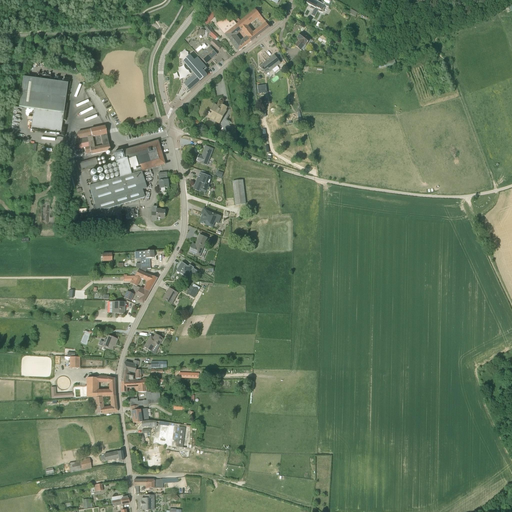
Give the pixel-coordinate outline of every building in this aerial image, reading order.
[(308,0),(307,4),(311,6),(314,8),(313,10),(310,15),(315,18),(319,12),(320,8),(322,10),(324,7),(324,5),(328,7),(332,1),(329,0),(322,0),(321,3),(314,0),(308,0)] [(247,36),(251,42),(256,38),(246,25),(260,14),(256,9),(237,24),(243,30),(243,31),(247,36)] [(214,17),(218,13),(216,12),(212,10),(202,20),(207,25),(214,18),(214,17)] [(230,23),(226,18),(218,25),(239,51),(251,42),(247,36),(241,41),(237,36),(243,31),(243,30),(237,24),(234,20),(230,23)] [(260,35),(270,27),(267,23),(256,31),(260,35)] [(212,37),(215,40),(216,40),(217,40),(218,40),(219,39),(219,38),(219,37),(219,36),(213,31),(209,27),(207,25),(204,28),(206,30),(208,33),(207,33),(211,37),(212,37)] [(306,46),(311,39),(306,35),(302,32),(297,39),(299,40),(295,46),(301,50),(305,45),(306,46)] [(323,33),(319,37),(322,40),(323,39),(326,41),(329,37),(323,33)] [(218,50),(222,47),(214,39),(211,43),(218,50)] [(199,56),(206,64),(217,54),(211,47),(208,49),(205,51),(205,50),(203,51),(202,49),(198,52),(199,54),(199,55),(200,56),(199,56)] [(266,74),(280,63),(274,56),(260,67),(263,71),(266,74)] [(196,61),(192,57),(185,63),(195,75),(185,84),(190,91),(208,76),(205,72),(209,69),(200,58),(196,61)] [(61,133),(63,113),(67,83),(23,77),(19,107),(34,109),(31,129),(61,133)] [(266,85),(257,86),(258,94),(267,93),(266,85)] [(78,107),(90,101),(89,98),(82,101),(81,100),(76,102),(78,107)] [(219,122),(227,108),(222,105),(220,109),(214,107),(211,114),(209,113),(210,114),(209,117),(219,122)] [(93,107),(80,113),(82,116),(94,110),(93,107)] [(110,151),(105,127),(78,132),(77,136),(79,147),(75,148),(76,155),(83,154),(82,148),(85,148),(86,154),(91,153),(91,155),(110,151)] [(165,164),(161,151),(158,141),(145,144),(145,145),(113,154),(114,157),(108,159),(109,163),(106,164),(104,157),(96,159),(96,158),(79,163),(82,172),(98,167),(98,168),(89,171),(93,185),(89,186),(97,211),(139,199),(144,197),(142,190),(146,188),(141,171),(165,164)] [(208,161),(213,149),(206,147),(202,156),(199,155),(197,161),(200,162),(207,165),(209,161),(208,161)] [(209,186),(211,179),(210,178),(211,175),(200,171),(198,178),(199,178),(198,181),(197,180),(195,184),(196,185),(194,190),(199,192),(201,187),(207,189),(208,188),(209,187),(209,186)] [(167,180),(166,173),(158,174),(158,179),(159,181),(158,181),(158,183),(156,183),(157,188),(159,188),(159,191),(165,191),(164,188),(168,188),(167,180)] [(236,205),(245,204),(246,204),(243,180),(233,181),(236,205)] [(164,218),(164,211),(161,211),(161,209),(156,209),(156,207),(152,207),(151,215),(151,220),(156,221),(156,218),(164,218)] [(212,227),(217,215),(205,210),(200,223),(212,227)] [(192,244),(189,252),(200,257),(202,252),(199,251),(201,247),(204,248),(207,238),(200,235),(198,240),(199,240),(197,245),(192,244)] [(153,251),(135,252),(135,259),(140,259),(141,268),(141,269),(147,269),(150,269),(150,268),(150,258),(153,258),(154,258),(153,251)] [(102,262),(112,261),(112,258),(112,253),(102,254),(102,262)] [(182,262),(177,271),(184,275),(184,281),(191,281),(191,280),(191,275),(194,274),(194,273),(198,273),(198,271),(194,268),(195,268),(190,265),(189,266),(182,262)] [(135,276),(124,276),(124,280),(131,280),(130,281),(129,283),(137,286),(139,283),(141,279),(145,281),(143,285),(145,286),(143,289),(149,292),(151,289),(157,279),(145,274),(147,269),(141,269),(139,269),(135,276)] [(195,298),(199,290),(191,286),(187,294),(195,298)] [(140,288),(136,296),(140,298),(138,301),(143,303),(149,292),(143,289),(140,288)] [(172,304),(178,293),(170,289),(167,293),(168,294),(165,300),(172,304)] [(131,301),(133,295),(126,292),(124,298),(131,301)] [(125,307),(125,302),(112,302),(112,314),(124,314),(124,309),(123,309),(124,307),(125,307)] [(159,346),(163,339),(155,334),(152,339),(150,338),(144,347),(151,351),(155,344),(159,346)] [(116,344),(117,340),(108,336),(106,343),(104,342),(102,347),(112,350),(114,343),(116,344)] [(70,368),(80,368),(79,358),(70,358),(70,368)] [(123,370),(129,371),(135,372),(136,366),(137,366),(138,361),(134,361),(133,365),(124,363),(123,370)] [(128,375),(129,371),(123,370),(121,379),(121,380),(127,381),(127,378),(133,379),(133,376),(128,375)] [(97,391),(97,383),(97,378),(87,378),(87,397),(111,396),(115,396),(115,390),(97,391)] [(121,392),(127,392),(127,388),(138,387),(138,392),(147,392),(147,389),(150,389),(150,378),(133,379),(127,378),(127,381),(121,380),(121,392)] [(73,397),(72,394),(55,395),(55,388),(51,388),(52,399),(73,397)] [(161,403),(160,392),(151,393),(151,392),(145,393),(146,400),(137,402),(137,399),(130,400),(131,407),(138,406),(153,404),(161,403)] [(104,408),(103,397),(95,398),(96,408),(97,408),(97,414),(117,412),(116,404),(112,404),(111,407),(104,408)] [(148,421),(149,421),(147,409),(131,411),(133,424),(141,422),(140,422),(142,422),(148,421)] [(182,448),(185,426),(179,425),(176,447),(182,448)] [(124,460),(122,451),(118,452),(104,455),(105,461),(118,458),(119,461),(124,460)] [(82,471),(92,469),(90,459),(69,463),(71,473),(82,470),(82,471)] [(154,488),(155,488),(163,488),(163,484),(168,483),(168,481),(173,481),(174,483),(181,482),(180,478),(155,479),(155,484),(154,484),(154,488)] [(154,488),(154,480),(134,480),(134,486),(146,486),(146,489),(150,488),(150,490),(151,490),(151,488),(154,488)] [(154,503),(154,495),(145,495),(145,499),(142,499),(142,502),(141,502),(141,506),(142,506),(142,510),(152,510),(152,503),(154,503)] [(127,498),(127,496),(123,497),(123,499),(112,501),(113,506),(129,503),(128,498),(127,498)]
